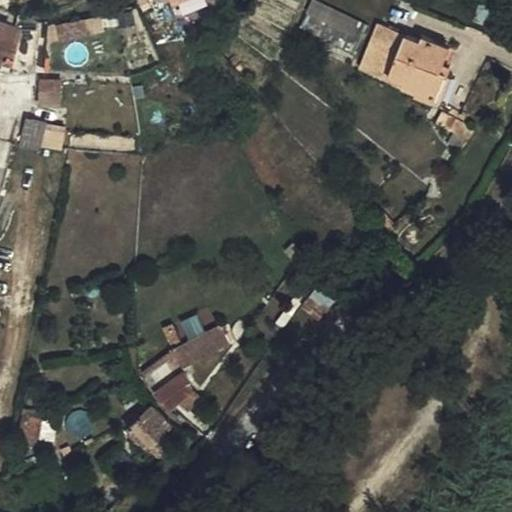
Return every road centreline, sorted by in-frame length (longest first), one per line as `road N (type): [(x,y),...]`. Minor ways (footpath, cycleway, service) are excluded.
road 1 (residential): [(511,194),(463,258),(275,385),(167,511)]
road 2 (track): [(463,258),(470,342),(374,488),(348,511)]
